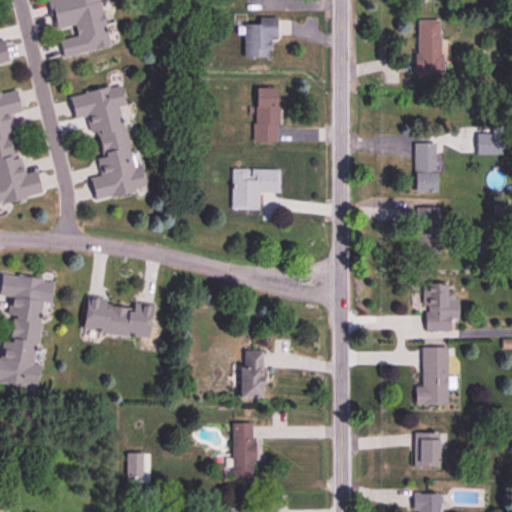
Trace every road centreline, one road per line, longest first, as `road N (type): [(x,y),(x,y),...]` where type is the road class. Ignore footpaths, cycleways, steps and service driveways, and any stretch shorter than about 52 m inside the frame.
road 1 (residential): [(341,511),(339,0)]
road 2 (residential): [(267,278),(111,243),(0,238)]
road 3 (residential): [(68,241),(65,191),(17,0)]
